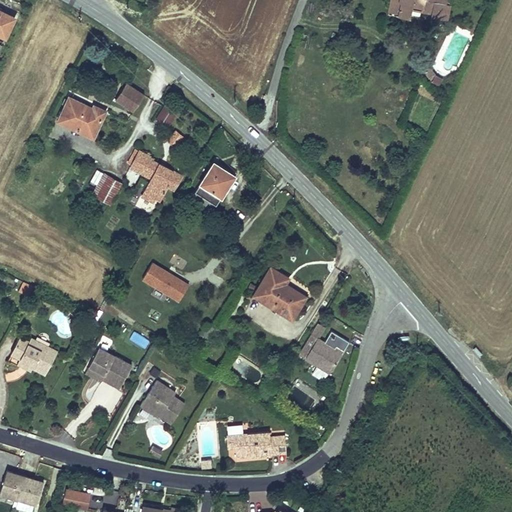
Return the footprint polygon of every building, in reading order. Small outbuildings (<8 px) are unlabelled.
[(448,20),(451,4),(446,3),(446,0),(388,0),(386,12),(409,17),(410,9),(431,13),(431,16),(448,20)] [(15,17),(0,11),(0,10),(0,34),(5,37),(15,17)] [(437,85),(443,77),(429,66),(422,74),(437,85)] [(126,83),(115,98),(133,110),(143,95),(126,83)] [(86,110),(88,106),(69,97),(58,120),(93,137),(105,110),(94,105),(92,108),(90,112),(86,110)] [(177,113),(164,104),(155,118),(168,127),(177,113)] [(185,137),(176,129),(166,140),(176,149),(185,137)] [(128,162),(131,164),(138,150),(135,149),(128,162)] [(150,156),(138,150),(131,164),(130,166),(151,177),(142,195),(153,201),(155,198),(160,200),(167,186),(174,189),(182,176),(149,159),(150,156)] [(214,162),(210,167),(216,171),(219,166),(214,162)] [(93,167),(86,163),(73,185),(81,189),(93,167)] [(195,191),(215,204),(216,205),(235,175),(219,165),(219,166),(216,171),(210,167),(195,191)] [(103,173),(97,169),(88,184),(94,188),(103,173)] [(93,195),(96,197),(109,175),(105,173),(93,195)] [(109,175),(96,197),(110,204),(122,182),(109,175)] [(210,211),(215,204),(195,191),(190,198),(210,211)] [(169,272),(153,263),(143,279),(180,301),(190,285),(171,274),(170,275),(168,274),(169,272)] [(287,288),(283,285),(285,283),(288,277),(270,266),(253,294),(282,312),(285,307),(295,313),(305,296),(289,285),(287,288)] [(34,287),(24,282),(19,291),(29,296),(34,287)] [(292,318),(295,313),(285,307),(282,312),(292,318)] [(207,337),(213,326),(207,322),(200,333),(207,337)] [(317,323),(311,333),(319,338),(325,327),(317,323)] [(219,330),(213,326),(207,337),(213,341),(219,330)] [(145,348),(149,339),(133,331),(128,340),(145,348)] [(203,342),(207,337),(200,333),(197,339),(203,342)] [(334,348),(319,338),(311,333),(298,353),(329,373),(343,350),(336,345),(334,348)] [(34,365),(32,367),(45,374),(58,351),(31,337),(29,341),(19,336),(11,353),(20,358),(34,365)] [(207,337),(203,342),(209,346),(213,341),(207,337)] [(98,347),(89,364),(104,373),(102,377),(102,378),(119,387),(131,365),(98,347)] [(475,347),(473,349),(479,356),(481,354),(475,347)] [(17,363),(20,358),(11,353),(7,360),(16,365),(17,365),(17,364),(17,363)] [(20,358),(17,363),(17,364),(31,371),(32,367),(34,365),(20,358)] [(101,380),(102,378),(102,377),(104,373),(89,364),(85,371),(101,380)] [(160,371),(154,367),(150,373),(156,377),(160,371)] [(165,390),(167,387),(157,380),(141,403),(158,415),(171,423),(184,403),(173,396),(165,390)] [(175,392),(167,387),(165,390),(173,396),(175,392)] [(157,417),(158,415),(141,403),(140,405),(157,417)] [(325,427),(318,423),(313,432),(319,436),(325,427)] [(252,453),(252,455),(286,453),(285,435),(270,436),(269,431),(235,434),(236,456),(249,455),(249,453),(252,453)] [(43,482),(6,470),(0,490),(0,494),(36,506),(43,482)] [(61,504),(88,507),(90,490),(64,487),(61,504)]
